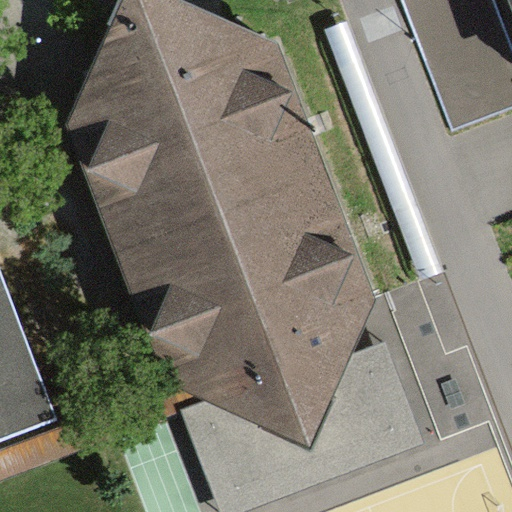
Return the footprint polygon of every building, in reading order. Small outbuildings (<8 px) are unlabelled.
[(349,353),(372,300),(282,42),(185,0),(117,0),(68,113),(164,380),(208,400),(310,445),(349,353)] [(511,0),(401,0),(452,131),(511,108),(511,0)] [(347,24),(327,32),(421,274),(441,267),(347,24)] [(0,442),(56,422),(0,273),(0,442)] [(310,445),(208,400),(184,411),(223,511),(240,511),(427,444),(385,341),(349,353),(310,445)]
